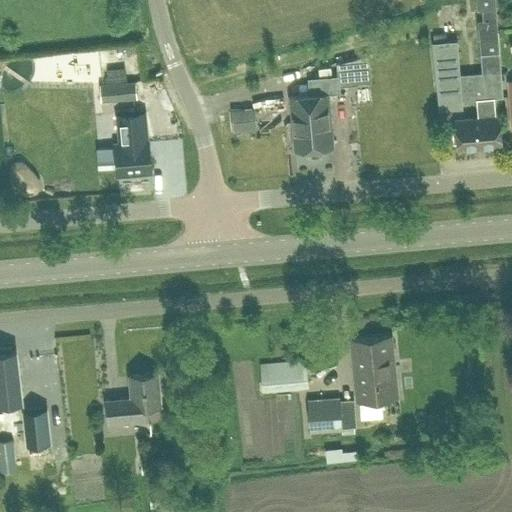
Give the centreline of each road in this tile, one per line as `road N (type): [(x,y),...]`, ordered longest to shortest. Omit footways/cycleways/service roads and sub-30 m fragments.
road 1 (unclassified): [(0,321),(511,277)]
road 2 (residential): [(211,206),(511,180)]
road 3 (secondary): [(217,254),(511,227)]
road 4 (secondary): [(0,274),(217,254)]
road 5 (unclassified): [(211,206),(207,142),(170,67),(155,0)]
road 6 (residential): [(0,224),(211,206)]
